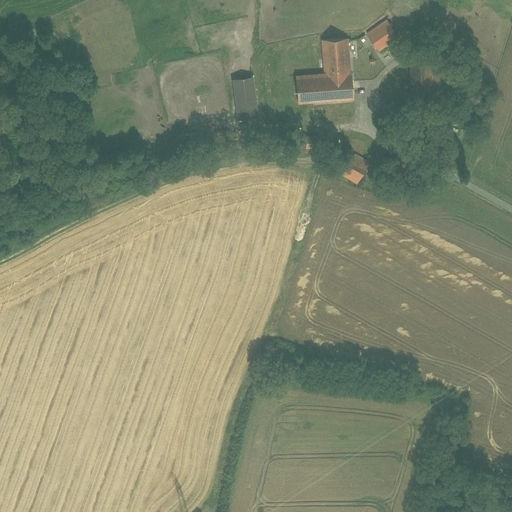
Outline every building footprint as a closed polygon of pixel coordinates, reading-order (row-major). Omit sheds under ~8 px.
[(377,52),(389,44),(386,40),(396,32),(386,19),(364,35),(377,52)] [(320,38),(322,72),(291,74),(292,86),(293,103),(351,99),(349,80),(350,80),(348,36),(320,38)] [(425,60),(408,60),(407,78),(425,78),(425,60)] [(257,117),(252,75),(229,78),(234,119),(257,117)] [(353,151),(340,173),(355,183),(368,161),(353,151)]
